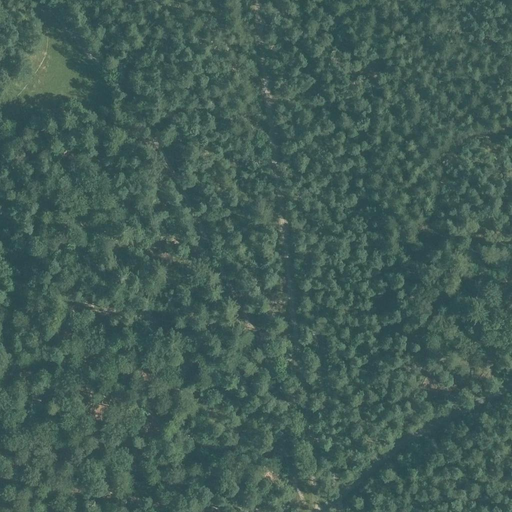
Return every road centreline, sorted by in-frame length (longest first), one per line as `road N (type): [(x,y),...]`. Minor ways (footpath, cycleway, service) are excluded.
road 1 (track): [(47,0),(169,169),(269,365),(301,511)]
road 2 (track): [(256,0),(318,511)]
road 3 (unclassified): [(317,511),(391,449),(511,384)]
